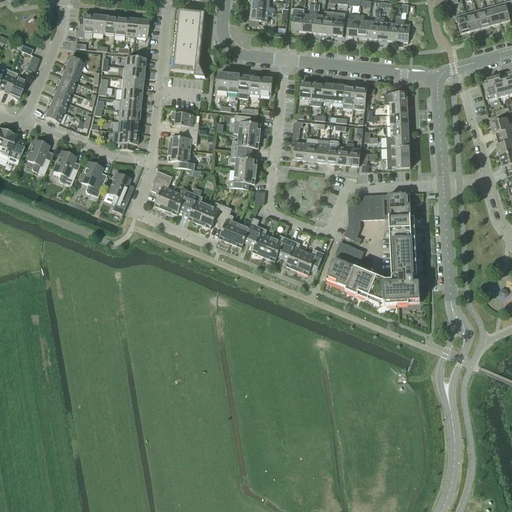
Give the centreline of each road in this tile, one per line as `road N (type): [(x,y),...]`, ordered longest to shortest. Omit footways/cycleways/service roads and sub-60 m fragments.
road 1 (residential): [(287,61),(271,208),(289,223),(330,234),(349,187),(444,185)]
road 2 (tertiary): [(441,511),(456,481),(452,408),(460,339),(444,185)]
road 3 (residential): [(154,164),(171,0)]
road 4 (residential): [(438,78),(287,61)]
road 5 (residential): [(154,164),(22,123)]
road 6 (residential): [(215,250),(146,222),(139,206),(154,164)]
road 7 (residential): [(22,123),(61,40),(65,0)]
